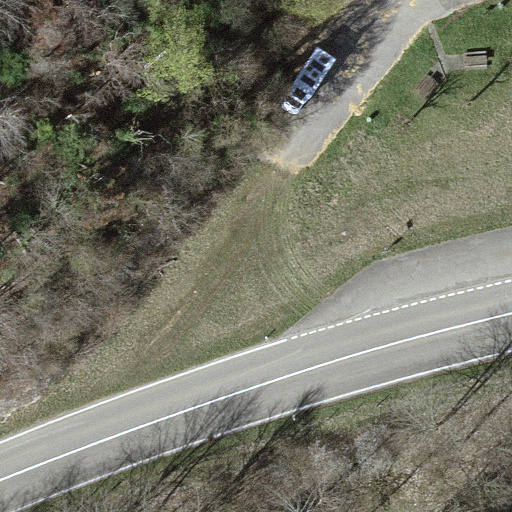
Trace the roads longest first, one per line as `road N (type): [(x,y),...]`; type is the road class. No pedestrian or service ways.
road 1 (primary): [(511,312),(289,371),(0,480)]
road 2 (track): [(417,0),(311,142)]
